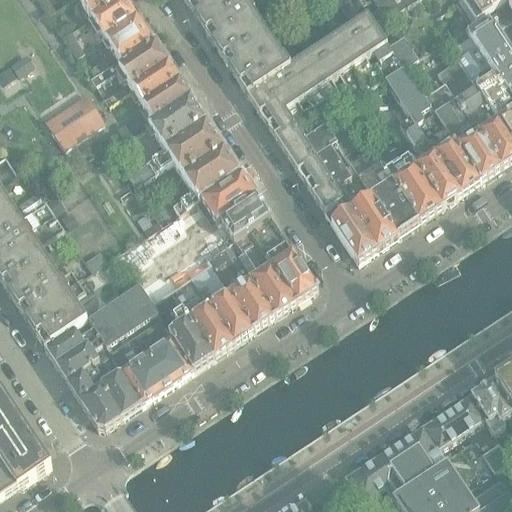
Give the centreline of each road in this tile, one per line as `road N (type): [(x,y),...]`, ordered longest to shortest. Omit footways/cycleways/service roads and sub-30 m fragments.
road 1 (residential): [(356,305),(153,0)]
road 2 (residential): [(356,305),(93,478)]
road 3 (residential): [(253,511),(511,341)]
road 4 (residential): [(511,201),(356,305)]
road 5 (residential): [(93,478),(0,331)]
